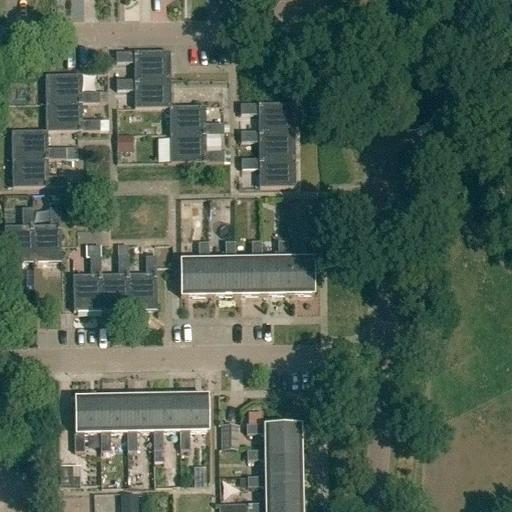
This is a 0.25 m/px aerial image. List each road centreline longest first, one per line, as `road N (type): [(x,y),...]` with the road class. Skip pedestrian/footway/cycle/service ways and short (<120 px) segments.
road 1 (residential): [(0,360),(383,352)]
road 2 (residential): [(306,5),(231,34),(0,29)]
road 3 (residential): [(385,170),(306,5)]
road 4 (residential): [(383,352),(385,170)]
road 5 (residential): [(378,511),(383,352)]
road 6 (residential): [(385,170),(511,96)]
